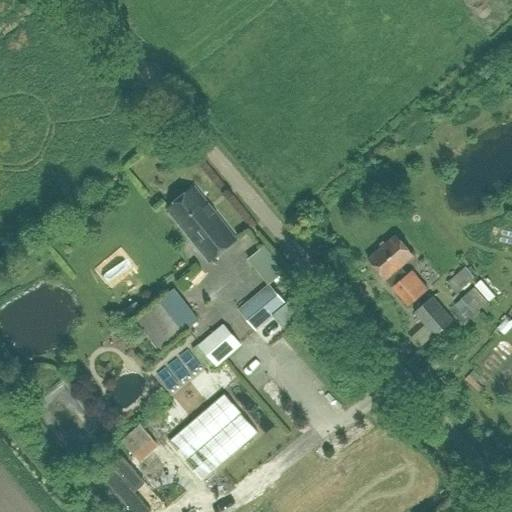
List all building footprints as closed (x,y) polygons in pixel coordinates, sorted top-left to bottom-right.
[(209,263),(236,242),(194,190),(167,211),(209,263)] [(369,261),(409,306),(410,308),(429,291),(412,271),(407,275),(401,268),(414,256),(396,236),(369,261)] [(457,294),(475,278),(465,267),(447,283),(457,294)] [(256,332),(286,306),(271,288),(240,314),(256,332)] [(475,313),(486,303),(473,288),(461,299),(475,313)] [(155,342),(179,332),(164,297),(141,307),(155,342)] [(455,321),(434,298),(416,314),(437,337),(455,321)] [(216,366),(239,346),(223,327),(199,347),(216,366)] [(180,380),(192,375),(184,357),(172,362),(180,380)] [(215,384),(211,380),(203,387),(193,376),(173,394),(193,415),(212,398),(206,392),(215,384)] [(257,432),(225,394),(170,441),(202,479),(257,432)]
